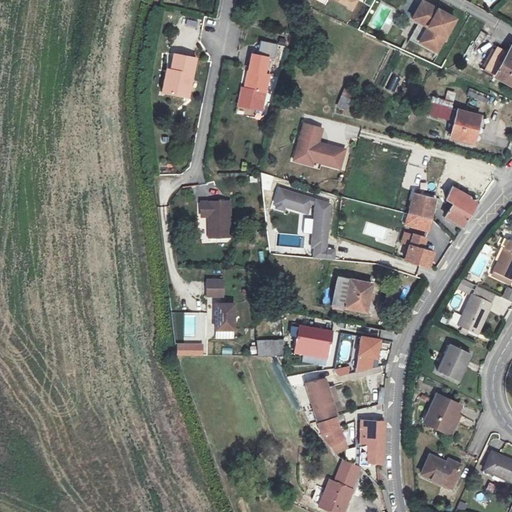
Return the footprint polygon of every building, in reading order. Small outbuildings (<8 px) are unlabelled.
[(455,18),(422,0),(419,0),(410,18),(420,23),(421,22),(424,24),(415,41),(436,53),(455,18)] [(273,44),(255,40),(250,59),(252,59),(248,75),(268,80),(272,63),(268,62),(273,44)] [(491,44),(477,70),(510,87),(511,83),(511,44),(506,41),(502,49),(491,44)] [(198,52),(176,48),(172,64),(175,65),(169,86),(187,91),(198,52)] [(172,64),(169,63),(163,85),(169,86),(175,65),(172,64)] [(391,75),(385,89),(394,93),(401,80),(391,75)] [(446,90),(444,99),(453,102),(455,93),(446,90)] [(345,109),(349,93),(342,91),(338,108),(345,109)] [(448,121),(452,102),(431,97),(426,116),(448,121)] [(485,119),(461,109),(451,135),(474,145),(485,119)] [(322,127),(300,122),(289,160),(311,165),(312,162),(339,169),(344,148),(318,141),(322,127)] [(486,178),(463,169),(446,202),(453,205),(446,219),(464,227),(476,203),(478,205),(494,182),(486,178)] [(327,248),(331,198),(274,192),(272,211),(313,215),(309,258),(334,261),(335,249),(327,248)] [(231,195),(201,195),(201,209),(208,209),(207,231),(230,232),(231,195)] [(437,201),(414,195),(409,215),(431,221),(437,201)] [(407,221),(406,226),(430,232),(433,221),(431,221),(409,215),(404,213),(402,220),(407,221)] [(427,238),(413,233),(409,246),(405,261),(430,269),(435,253),(424,250),(427,238)] [(511,241),(507,239),(491,272),(511,282),(511,280),(511,241)] [(481,276),(491,246),(481,243),(471,273),(481,276)] [(223,297),(223,278),(205,278),(205,297),(223,297)] [(337,279),(332,308),(367,314),(372,286),(337,279)] [(461,279),(457,289),(469,295),(473,284),(461,279)] [(511,289),(505,287),(501,298),(511,301),(511,289)] [(491,304),(470,294),(455,324),(475,334),(491,304)] [(233,297),(214,298),(216,325),(234,324),(233,297)] [(302,326),(295,354),(329,360),(334,332),(302,326)] [(389,333),(369,329),(365,349),(385,353),(389,333)] [(257,356),(284,356),(284,340),(256,340),(257,356)] [(175,344),(175,357),(203,355),(203,343),(175,344)] [(469,353),(449,344),(436,371),(455,380),(469,353)] [(334,370),(337,378),(349,374),(346,366),(334,370)] [(324,379),(304,383),(317,423),(335,417),(327,390),(330,389),(327,378),(324,379)] [(459,406),(436,394),(421,422),(439,431),(438,432),(447,436),(458,415),(455,413),(459,406)] [(335,417),(317,423),(321,435),(329,446),(343,439),(335,417)] [(383,423),(362,421),(358,465),(368,465),(368,462),(381,464),(381,445),(382,438),(383,423)] [(511,483),(511,481),(511,464),(490,454),(483,470),(511,483)] [(426,455),(418,474),(446,489),(458,467),(446,461),(444,464),(426,455)] [(343,462),(338,472),(354,479),(358,468),(353,466),(343,462)] [(350,490),(354,479),(338,472),(333,484),(328,482),(318,508),(322,510),(326,511),(343,511),(352,491),(350,490)] [(489,482),(485,490),(493,493),(496,486),(489,482)] [(479,505),(486,499),(481,492),(474,497),(479,505)] [(458,501),(456,511),(459,511),(463,511),(466,503),(458,501)]
